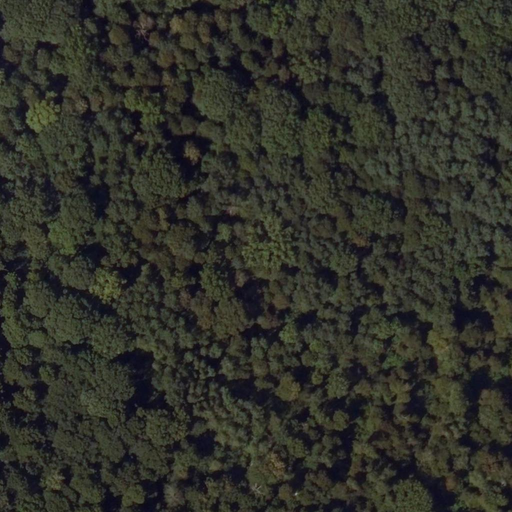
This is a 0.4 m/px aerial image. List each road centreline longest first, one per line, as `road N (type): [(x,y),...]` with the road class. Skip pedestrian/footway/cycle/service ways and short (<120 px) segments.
road 1 (track): [(0,461),(353,14)]
road 2 (track): [(353,14),(108,0)]
road 3 (track): [(511,22),(353,14)]
